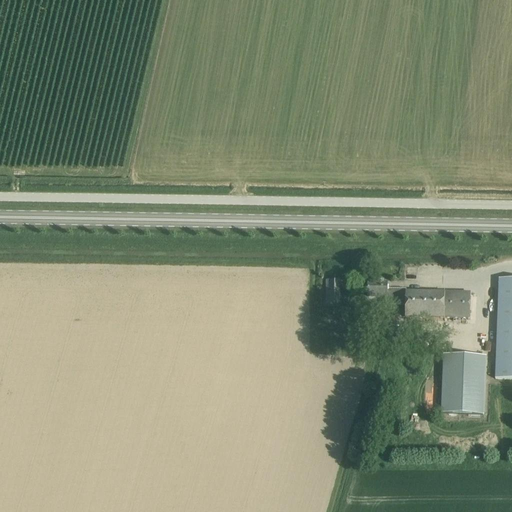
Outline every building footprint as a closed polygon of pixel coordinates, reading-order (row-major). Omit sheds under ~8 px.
[(511,279),(499,279),(497,339),(496,379),(511,379),(511,279)] [(340,287),(340,280),(327,280),(326,298),(336,299),(337,287),(340,287)] [(369,283),(368,293),(368,297),(387,297),(387,304),(405,304),(405,317),(461,319),(461,325),(477,325),(478,293),(406,291),(406,293),(387,293),(387,283),(369,283)] [(367,336),(365,346),(374,348),(375,337),(367,336)] [(443,355),(441,414),(485,416),(487,357),(443,355)]
